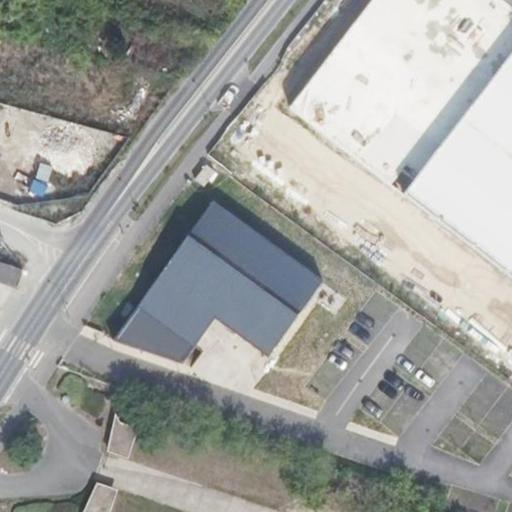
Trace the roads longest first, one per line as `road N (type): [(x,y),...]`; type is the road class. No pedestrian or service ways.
road 1 (secondary): [(272,0),(83,250)]
road 2 (secondary): [(83,250),(0,379)]
